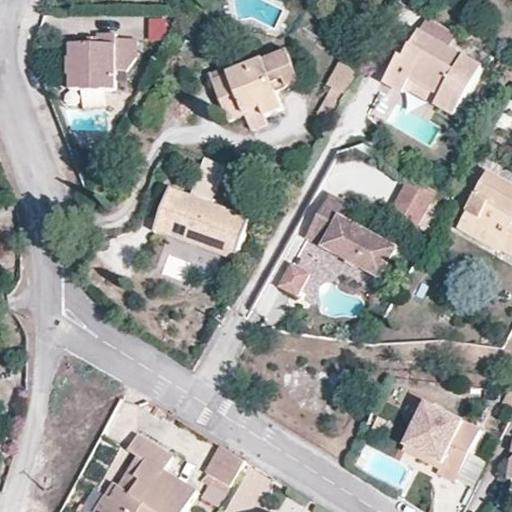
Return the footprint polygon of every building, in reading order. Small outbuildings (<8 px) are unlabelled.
[(458,36),(428,19),(420,33),(450,50),(458,36)] [(166,40),(166,22),(152,22),(151,40),(166,40)] [(485,69),(450,50),(420,33),(405,60),(409,62),(405,70),(396,65),(385,85),(404,95),(407,90),(413,81),(442,98),(437,107),(456,119),(485,69)] [(127,73),(138,56),(138,42),(118,41),(118,37),(99,36),(99,40),(99,47),(91,47),(73,46),(73,60),(70,60),(70,78),(73,78),(73,91),(117,92),(117,73),(127,73)] [(214,83),(273,59),(270,52),(248,61),(244,52),(217,63),(221,72),(211,76),(214,83)] [(277,93),(301,83),(288,52),(273,59),(214,83),(230,123),(246,116),(253,131),(268,125),(265,118),(284,110),(277,93)] [(405,70),(409,62),(405,60),(401,57),(396,65),(405,70)] [(511,66),(501,60),(495,70),(511,79),(511,66)] [(333,123),(361,73),(342,62),(328,86),(333,89),(319,114),(333,123)] [(442,98),(413,81),(407,90),(437,107),(442,98)] [(251,220),(213,206),(227,168),(206,160),(192,198),(171,190),(157,226),(238,256),(251,220)] [(511,185),(492,174),(466,218),(506,241),(501,250),(511,256),(511,185)] [(432,236),(452,202),(412,179),(392,214),(432,236)] [(399,251),(352,225),(359,212),(332,197),(316,226),(334,236),(327,249),(383,280),(399,251)] [(506,241),(466,218),(461,227),(501,250),(506,241)] [(238,256),(157,226),(156,231),(237,260),(238,256)] [(327,249),(334,236),(316,226),(309,239),(327,249)] [(298,298),(310,277),(293,267),(282,288),(298,298)] [(511,414),(511,394),(508,394),(501,409),(511,414)] [(471,454),(482,432),(429,406),(408,447),(445,466),(442,471),(440,475),(457,484),(458,481),(471,454)] [(187,511),(199,493),(166,472),(175,458),(140,436),(130,452),(140,458),(121,489),(113,501),(108,497),(98,511),(187,511)] [(445,466),(408,447),(406,453),(442,471),(445,466)] [(248,462),(224,448),(209,475),(232,488),(248,462)] [(476,490),(490,464),(471,454),(458,481),(476,490)] [(232,488),(209,475),(203,482),(228,496),(232,488)] [(113,501),(121,489),(115,485),(108,497),(113,501)]
